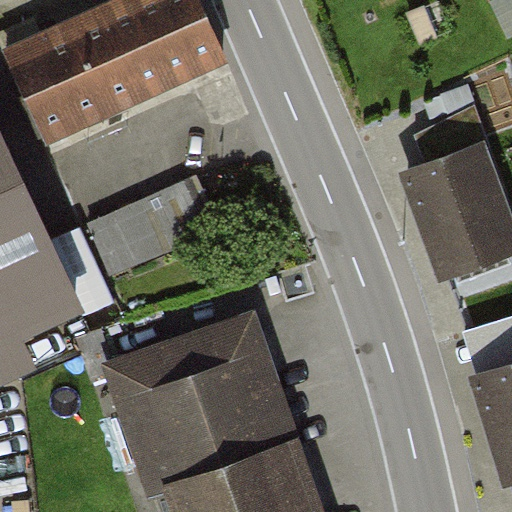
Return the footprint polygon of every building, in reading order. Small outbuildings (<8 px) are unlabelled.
[(219,0),(146,0),(19,58),(62,153),(250,67),(219,0)] [(0,116),(0,396),(52,373),(37,341),(92,316),(0,116)] [(511,186),(499,150),(420,177),(459,287),(511,268),(511,186)] [(202,185),(99,233),(123,283),(225,236),(202,185)] [(172,511),(313,511),(250,318),(122,359),(172,511)] [(511,373),(489,381),(511,448),(511,373)]
